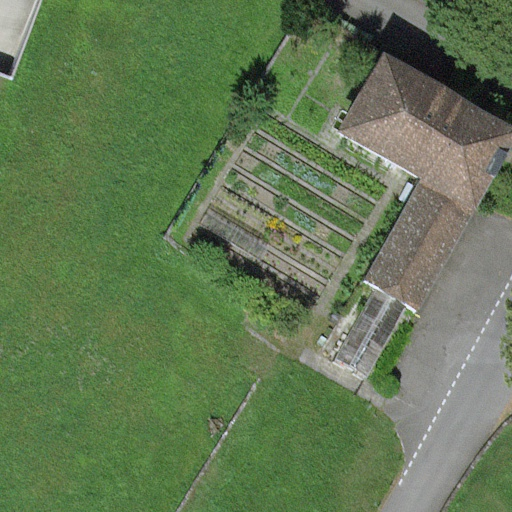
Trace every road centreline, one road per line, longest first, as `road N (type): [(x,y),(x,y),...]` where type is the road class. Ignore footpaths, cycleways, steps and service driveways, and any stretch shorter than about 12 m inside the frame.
road 1 (residential): [(511,347),(413,511)]
road 2 (residential): [(511,77),(375,0)]
